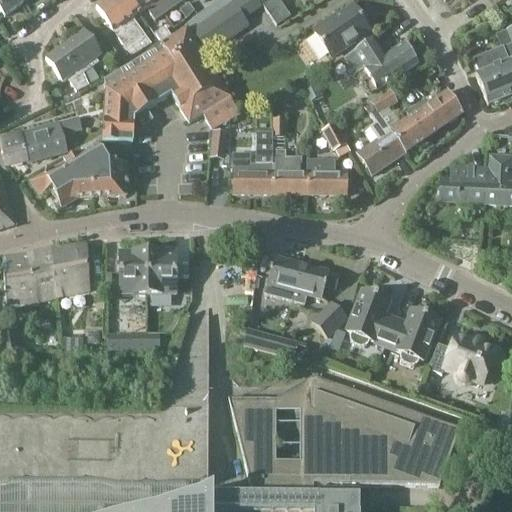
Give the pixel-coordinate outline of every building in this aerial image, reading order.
[(0,0),(0,12),(4,18),(24,4),(20,0),(0,0)] [(128,0),(109,0),(107,2),(144,52),(151,47),(137,28),(136,29),(130,21),(139,14),(128,0)] [(128,0),(139,14),(145,10),(154,23),(162,18),(148,0),(128,0)] [(148,0),(162,18),(186,1),(184,0),(148,0)] [(221,0),(197,17),(184,28),(185,31),(186,30),(188,34),(190,33),(208,58),(249,29),(244,22),(259,12),(257,9),(260,7),(254,0),(221,0)] [(270,19),(281,12),(273,0),(271,0),(261,7),(270,19)] [(96,10),(132,59),(144,52),(107,2),(96,10)] [(329,21),(312,33),(330,60),(369,32),(352,8),(330,23),(329,21)] [(164,29),(154,36),(161,46),(164,44),(171,40),(164,29)] [(105,92),(102,144),(131,145),(133,126),(133,120),(171,97),(189,127),(203,118),(212,133),(239,117),(188,34),(186,30),(185,31),(171,40),(164,44),(161,46),(159,48),(103,82),(105,92)] [(511,98),(511,31),(507,34),(511,44),(511,46),(475,61),(481,75),(475,77),(487,108),(511,98)] [(65,48),(83,76),(98,65),(95,60),(100,57),(84,34),(65,48)] [(377,92),(417,66),(403,45),(385,56),(375,41),(344,61),(354,77),(363,71),(377,92)] [(62,84),(67,81),(76,94),(88,88),(83,76),(65,48),(46,61),(62,84)] [(322,98),(315,83),(301,90),(309,105),(322,98)] [(389,92),(369,104),(404,155),(462,117),(447,94),(430,106),(426,101),(405,116),(408,121),(399,127),(389,111),(397,106),(389,92)] [(369,130),(377,142),(356,156),(371,178),(404,155),(369,104),(362,108),(374,126),(369,130)] [(25,163),(26,165),(66,154),(62,139),(83,132),(78,120),(0,140),(0,149),(5,168),(25,163)] [(272,140),(285,140),(285,120),(272,120),(272,123),(272,135),(272,140)] [(349,153),(335,126),(323,132),(332,152),(334,152),(337,158),(349,153)] [(226,135),(212,133),(209,161),(223,162),(226,135)] [(500,141),(507,141),(507,144),(511,144),(511,134),(508,134),(507,139),(489,138),(489,143),(500,143),(500,141)] [(232,196),(271,197),(272,153),(272,140),(272,135),(256,135),(255,167),(249,167),(250,156),(232,156),(232,174),(232,196)] [(75,202),(92,201),(92,180),(89,181),(89,173),(96,172),(107,166),(94,146),(30,184),(39,200),(51,192),(61,211),(75,202)] [(272,153),(271,197),(306,198),(306,175),(301,175),(301,160),(285,160),(286,153),(285,153),(272,153)] [(484,207),(511,208),(511,158),(488,157),(487,171),(485,171),(484,207)] [(306,175),(306,198),(347,198),(347,194),(347,176),(334,176),(335,163),(307,163),(306,175)] [(92,180),(92,201),(124,198),(124,190),(127,189),(125,165),(107,166),(96,172),(89,173),(89,181),(92,180)] [(439,205),(484,207),(485,171),(453,170),(450,173),(449,182),(440,182),(439,205)] [(0,231),(13,228),(1,185),(0,185),(0,231)] [(41,255),(44,303),(88,291),(85,249),(41,255)] [(37,305),(44,303),(41,255),(2,261),(5,313),(37,308),(37,305)] [(146,299),(146,256),(118,256),(118,299),(146,299)] [(174,256),(146,256),(146,299),(175,299),(174,256)] [(263,298),(290,304),(300,269),(273,261),(263,298)] [(300,269),(290,304),(304,308),(307,299),(320,303),(324,289),(336,292),(339,280),(300,269)] [(346,336),(350,337),(349,340),(350,344),(352,348),(359,350),(364,350),(367,347),(368,344),(384,350),(392,328),(381,324),(389,305),(362,294),(346,336)] [(346,321),(331,306),(311,328),(325,342),(346,321)] [(384,350),(400,356),(399,359),(400,363),(402,367),(409,369),(414,368),(416,366),(417,363),(422,365),(438,324),(412,314),(404,333),(392,328),(384,350)] [(243,349),(275,358),(280,342),(248,333),(243,349)] [(0,355),(1,361),(11,359),(21,358),(21,356),(17,334),(0,337),(0,355)] [(106,337),(106,354),(146,354),(146,337),(106,337)] [(147,337),(147,354),(162,354),(163,337),(147,337)] [(450,353),(437,348),(426,378),(440,383),(444,374),(456,378),(465,389),(471,384),(481,388),(489,368),(492,369),(502,360),(497,354),(456,338),(450,353)] [(280,342),(275,358),(292,362),(297,347),(280,342)] [(323,367),(329,351),(321,348),(308,361),(323,367)] [(276,469),(276,401),(228,400),(249,488),(265,488),(264,511),(358,511),(359,489),(439,489),(461,432),(313,377),(313,469),(276,469)] [(0,388),(0,486),(208,488),(208,390),(0,388)] [(511,511),(511,480),(501,511),(511,511)]
